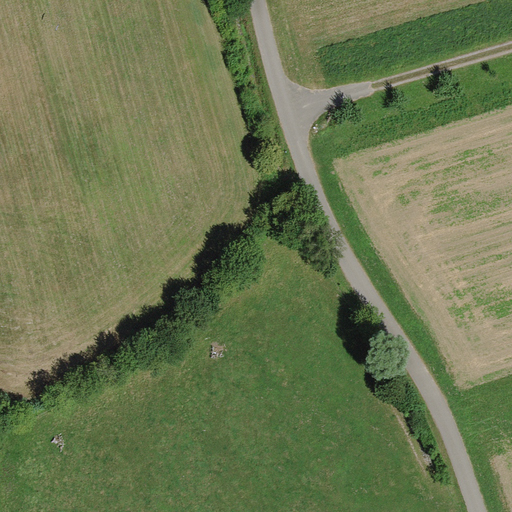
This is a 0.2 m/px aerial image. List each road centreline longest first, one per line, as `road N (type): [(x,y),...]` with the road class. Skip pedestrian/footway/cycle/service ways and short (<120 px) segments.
road 1 (track): [(280,111),(368,306),(429,391),(473,511)]
road 2 (track): [(280,111),(511,47)]
